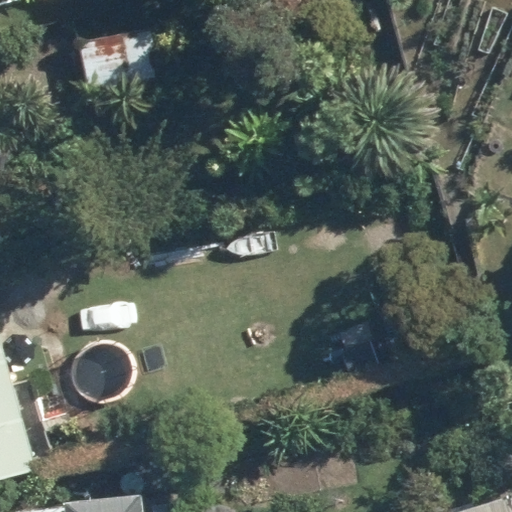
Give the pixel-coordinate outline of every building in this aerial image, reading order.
[(89,35),(95,82),(167,72),(160,25),(89,35)] [(0,239),(12,236),(6,211),(11,209),(6,191),(0,193),(0,191),(0,239)] [(0,292),(0,474),(43,465),(3,292),(0,292)] [(438,381),(386,398),(399,439),(451,423),(438,381)] [(154,511),(152,486),(78,495),(80,511),(154,511)] [(511,511),(511,493),(451,511),(511,511)] [(218,499),(211,502),(205,508),(203,511),(244,511),(242,507),(235,501),(228,500),(218,499)]
